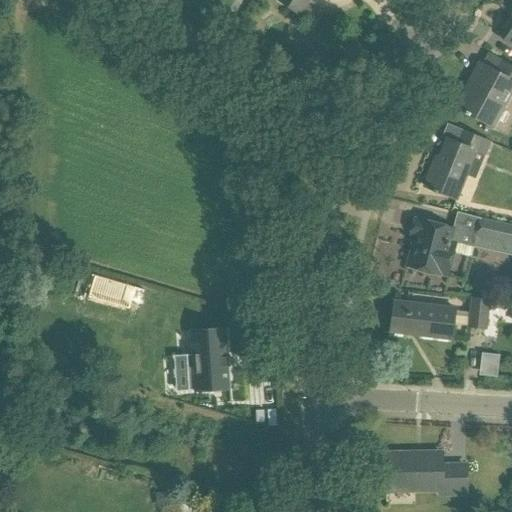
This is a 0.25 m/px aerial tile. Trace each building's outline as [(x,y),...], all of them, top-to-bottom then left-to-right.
[(277,0),(298,14),(308,0),(313,0),(316,2),(317,0),(277,0)] [(511,26),(503,39),(511,45),(511,26)] [(497,73),(480,64),(457,108),(490,126),(511,85),(511,67),(503,62),(497,73)] [(423,187),(455,200),(474,152),(483,155),(485,150),(497,155),(500,147),(450,125),(445,138),(446,138),(433,171),(430,170),(423,187)] [(511,224),(480,217),(476,234),(511,242),(511,224)] [(447,276),(458,230),(412,219),(408,234),(413,235),(406,266),(447,276)] [(86,294),(130,308),(137,286),(92,273),(86,294)] [(467,328),(487,330),(490,300),(471,297),(467,328)] [(389,331),(450,338),(454,308),(393,301),(389,331)] [(193,353),(187,353),(189,389),(229,387),(226,333),(192,334),(193,353)] [(97,420),(115,425),(121,405),(103,400),(97,420)] [(45,431),(66,437),(75,440),(78,430),(73,428),(75,422),(71,420),(62,417),(62,418),(50,414),(49,419),(42,417),(39,427),(46,429),(45,431)] [(438,497),(463,497),(463,467),(439,467),(439,454),(383,455),(383,491),(438,491),(438,497)] [(155,495),(157,508),(179,505),(180,511),(189,511),(186,490),(155,495)]
